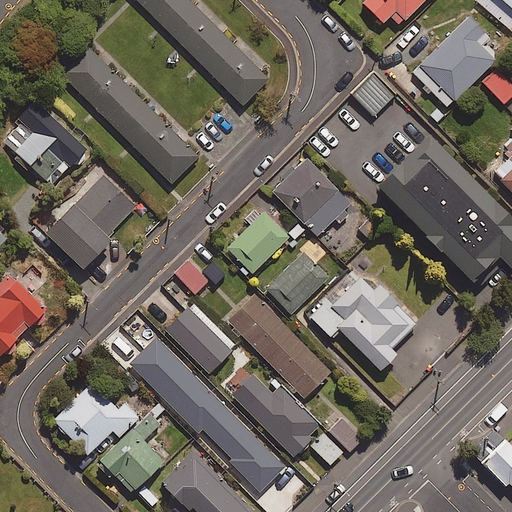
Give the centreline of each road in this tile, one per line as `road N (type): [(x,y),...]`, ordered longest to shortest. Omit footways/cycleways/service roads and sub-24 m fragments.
road 1 (residential): [(93,511),(5,423),(4,411),(316,97),(326,53),(284,0)]
road 2 (secondary): [(408,460),(511,358)]
